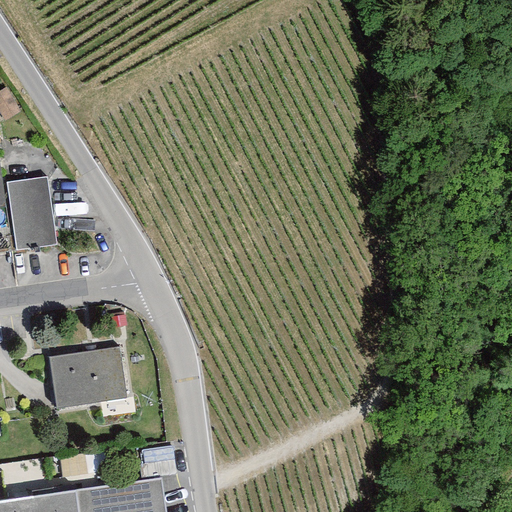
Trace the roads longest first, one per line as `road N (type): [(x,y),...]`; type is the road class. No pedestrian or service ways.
road 1 (track): [(206,500),(390,386),(394,86),(405,0)]
road 2 (unclassified): [(155,290),(0,49)]
road 3 (unclassified): [(209,511),(155,290)]
road 4 (unclassified): [(0,309),(155,290)]
